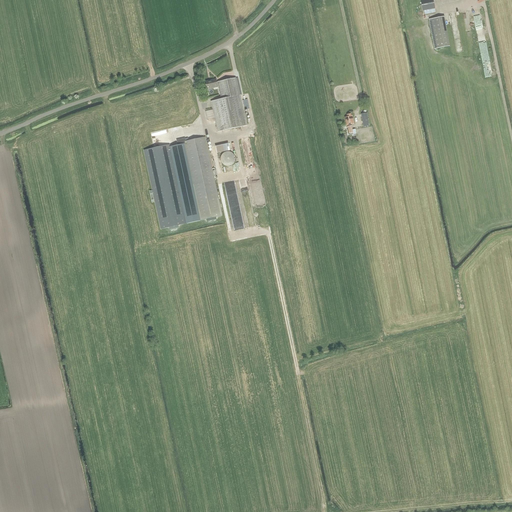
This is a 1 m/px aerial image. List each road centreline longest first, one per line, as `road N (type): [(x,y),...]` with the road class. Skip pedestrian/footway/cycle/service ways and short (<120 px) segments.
road 1 (unclassified): [(0,133),(202,57),(274,0)]
road 2 (track): [(340,0),(361,97),(358,120)]
